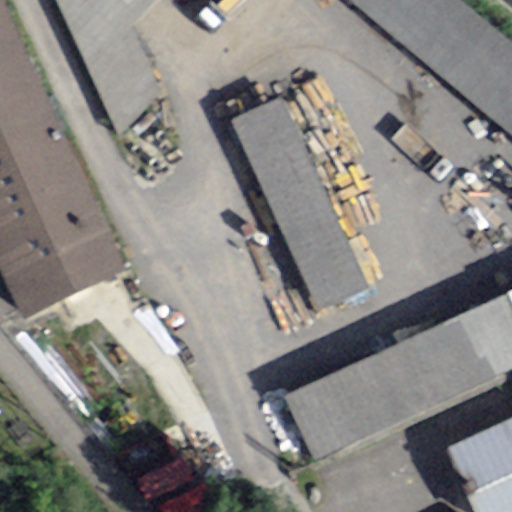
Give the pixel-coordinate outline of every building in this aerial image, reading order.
[(122,272),(0,0),(0,268),(21,317),(122,272)] [(41,0),(118,158),(176,130),(133,40),(169,0),(342,0),(511,155),(511,25),(484,0),(41,0)] [(362,291),(275,99),(230,119),(316,311),(362,291)] [(511,289),(284,398),(315,469),(511,379),(511,289)] [(511,511),(511,419),(446,450),(474,511),(511,511)]
